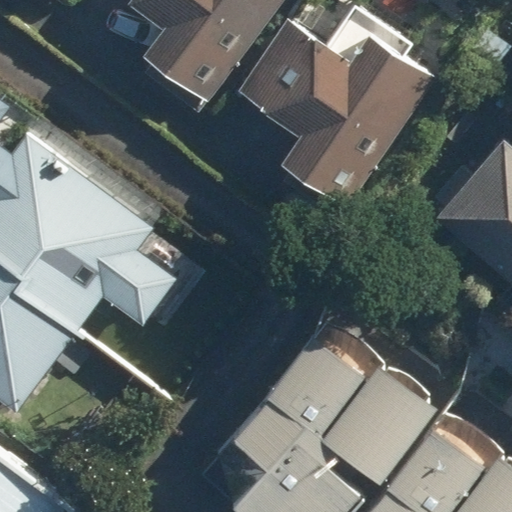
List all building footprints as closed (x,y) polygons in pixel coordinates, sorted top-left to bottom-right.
[(142,54),(208,104),(286,0),(125,0),(124,2),(160,29),(142,54)] [(345,207),(438,72),(408,52),(414,43),(351,0),(335,0),(313,33),(284,13),(233,88),(299,134),(280,162),(345,207)] [(0,401),(18,416),(108,301),(138,325),(173,280),(137,251),(154,229),(25,128),(9,148),(0,140),(0,127),(16,108),(0,95),(0,401)] [(511,146),(500,135),(431,214),(511,284),(511,146)] [(230,437),(236,441),(205,476),(233,501),(229,505),(236,511),(351,511),(378,483),(434,410),(318,322),(230,437)] [(355,511),(511,511),(511,468),(434,410),(378,483),(355,511)] [(0,511),(65,511),(74,500),(0,445),(0,511)]
